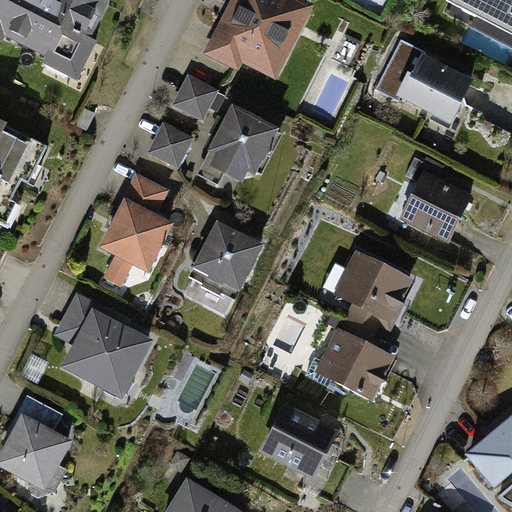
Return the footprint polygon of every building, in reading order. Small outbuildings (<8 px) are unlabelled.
[(0,0),(0,28),(6,32),(5,35),(51,58),(53,55),(77,67),(108,4),(100,0),(0,0)] [(246,0),(228,36),(222,33),(211,54),(238,67),(242,60),(263,70),(274,47),(281,51),(293,29),(285,25),(296,3),(290,0),(246,0)] [(511,0),(453,0),(466,6),(464,10),(477,17),(479,13),(511,29),(511,0)] [(427,54),(402,41),(377,91),(400,103),(404,96),(437,112),(456,115),(472,83),(425,60),(427,54)] [(217,93),(191,80),(178,106),(204,119),(217,93)] [(97,115),(87,110),(78,126),(88,131),(97,115)] [(281,135),(235,111),(228,124),(226,123),(218,137),(221,139),(202,175),(218,183),(224,171),(235,177),(241,166),(260,175),(281,135)] [(0,217),(5,219),(31,165),(39,169),(49,148),(0,123),(0,217)] [(191,141),(166,128),(153,153),(179,166),(191,141)] [(443,172),(423,162),(414,180),(422,184),(405,218),(413,222),(440,236),(449,240),(451,241),(472,200),(438,183),(443,172)] [(163,240),(170,228),(153,219),(166,193),(139,180),(126,205),(128,207),(121,220),(119,219),(111,233),(114,234),(107,247),(120,254),(107,279),(122,287),(135,262),(148,269),(155,256),(158,257),(166,242),(163,240)] [(241,236),(220,227),(214,240),(210,238),(203,253),(206,255),(195,276),(235,297),(246,276),(249,277),(257,261),(255,260),(261,248),(241,236)] [(411,279),(362,255),(359,259),(355,258),(349,270),(353,272),(340,297),(356,306),(350,319),(376,333),(383,319),(389,321),(395,310),(406,306),(402,295),(411,279)] [(130,380),(149,344),(112,325),(116,318),(80,299),(65,327),(85,337),(70,367),(107,387),(104,393),(117,400),(130,397),(137,384),(130,380)] [(370,346),(376,333),(350,319),(333,352),(329,351),(324,362),(317,358),(307,376),(330,387),(334,381),(370,399),(377,386),(388,383),(385,372),(392,357),(370,346)] [(61,416),(30,400),(20,419),(25,422),(2,464),(35,483),(32,489),(34,495),(40,498),(56,493),(59,487),(57,481),(51,478),(70,443),(52,435),(61,416)] [(336,435),(287,410),(267,450),(316,475),(336,435)] [(511,421),(471,457),(496,487),(511,473),(511,487),(500,498),(505,502),(511,506),(511,421)] [(190,460),(180,454),(173,465),(182,472),(190,460)] [(235,511),(190,483),(172,511),(235,511)]
